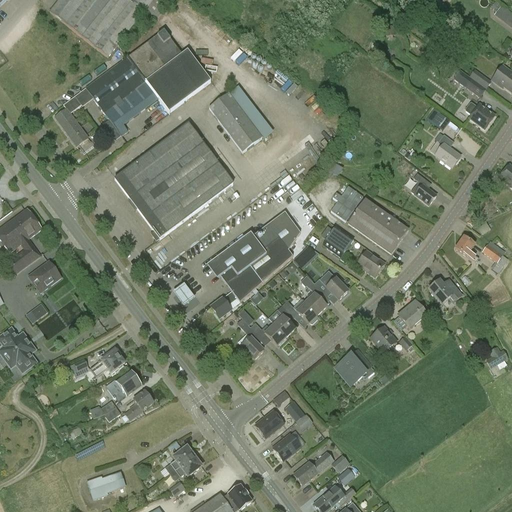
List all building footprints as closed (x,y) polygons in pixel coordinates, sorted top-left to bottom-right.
[(0,0),(0,8),(8,0),(0,0)] [(60,0),(49,14),(107,60),(145,12),(157,21),(173,0),(60,0)] [(511,14),(496,3),(491,8),(497,13),(494,17),(511,31),(511,14)] [(178,16),(248,62),(255,51),(185,5),(178,16)] [(394,28),(390,28),(385,28),(385,34),(385,37),(394,37),(394,28)] [(126,61),(158,102),(168,115),(210,84),(187,53),(181,57),(164,33),(126,61)] [(158,102),(126,61),(126,60),(85,90),(85,91),(93,101),(121,139),(128,134),(123,128),(158,102)] [(511,75),(502,68),(491,82),(499,88),(499,87),(511,95),(511,93),(511,75)] [(474,72),(468,80),(485,92),(491,84),(474,72)] [(485,92),(468,80),(462,88),(479,100),(485,92)] [(242,156),(262,141),(228,95),(208,110),(242,156)] [(63,107),(66,111),(69,116),(81,108),(75,99),(63,107)] [(479,106),(468,120),(484,132),(495,118),(479,106)] [(87,140),(69,116),(66,111),(54,120),(76,149),(87,140)] [(450,123),(433,111),(428,119),(433,123),(431,126),(443,134),(450,123)] [(227,172),(224,175),(188,126),(114,182),(153,233),(149,236),(155,244),(159,241),(233,186),(229,182),(232,180),(227,172)] [(460,159),(449,151),(453,145),(443,137),(443,138),(439,135),(434,142),(436,144),(429,154),(435,158),(434,158),(451,171),(460,159)] [(511,169),(509,167),(498,180),(511,190),(511,169)] [(436,198),(422,187),(426,182),(417,176),(413,181),(418,185),(411,194),(414,197),(414,198),(428,208),(436,198)] [(411,180),(405,187),(411,191),(417,184),(411,180)] [(338,193),(342,197),(348,189),(344,186),(338,193)] [(349,208),(356,214),(348,226),(391,256),(408,232),(357,196),(349,208)] [(13,219),(25,213),(22,207),(10,214),(13,219)] [(41,259),(28,241),(41,232),(26,212),(0,231),(0,242),(10,255),(20,247),(24,252),(5,266),(14,278),(41,259)] [(254,241),(250,236),(206,268),(216,282),(220,279),(231,294),(222,301),(222,300),(210,309),(219,321),(231,312),(241,305),(241,304),(292,259),(288,253),(300,235),(284,215),(253,238),(254,239),(254,238),(254,241)] [(335,229),(322,248),(342,261),(355,242),(335,229)] [(478,260),(475,258),(469,254),(474,247),(463,239),(455,251),(475,265),(478,260)] [(497,276),(507,262),(486,246),(481,254),(495,264),(490,270),(497,276)] [(307,272),(318,255),(313,251),(301,268),(307,272)] [(366,253),(356,267),(374,279),(384,266),(366,253)] [(49,264),(32,276),(27,280),(34,289),(39,296),(44,292),(61,280),(49,264)] [(314,286),(325,298),(328,301),(333,297),(338,303),(348,294),(335,281),(326,289),(319,282),(314,287),(314,286)] [(439,283),(428,292),(441,307),(448,301),(452,305),(461,298),(448,283),(443,287),(439,283)] [(189,284),(176,293),(187,309),(199,301),(189,284)] [(309,301),(305,305),(317,318),(326,309),(320,302),(325,298),(314,286),(309,291),(312,294),(307,299),(309,301)] [(287,304),(282,308),(293,321),(294,320),(303,331),(308,327),(309,326),(310,327),(312,327),(317,322),(317,320),(316,319),(317,318),(305,305),(302,302),(293,311),(287,304)] [(414,303),(397,318),(409,331),(426,317),(414,303)] [(34,325),(50,314),(43,305),(27,316),(34,325)] [(282,319),(273,327),(286,340),(295,331),(289,325),(293,321),(282,308),(277,313),(282,319)] [(238,316),(249,327),(255,322),(244,310),(238,316)] [(248,328),(266,347),(271,343),(276,349),(286,340),(273,327),(269,331),(266,328),(261,332),(255,326),(250,330),(248,328)] [(241,349),(241,350),(240,352),(239,355),(240,357),(242,359),(245,360),(247,360),(250,358),(254,363),(263,353),(261,352),(266,347),(248,328),(243,332),(250,340),(241,349)] [(395,351),(392,348),(396,344),(384,329),(370,341),(382,356),(383,355),(386,358),(390,359),(394,356),(395,351)] [(17,339),(11,331),(0,339),(0,340),(6,348),(2,351),(2,353),(12,367),(14,367),(18,365),(24,373),(36,365),(30,356),(32,354),(20,337),(17,339)] [(412,348),(403,336),(401,338),(403,340),(398,344),(405,353),(412,348)] [(491,359),(489,360),(485,363),(490,371),(505,363),(497,349),(488,354),(491,359)] [(101,363),(101,364),(90,372),(96,380),(107,372),(110,376),(125,366),(115,353),(101,363)] [(374,374),(371,370),(360,358),(355,363),(350,357),(338,367),(353,385),(361,378),(365,382),(374,374)] [(87,369),(84,361),(74,366),(76,371),(73,372),(76,380),(85,376),(90,373),(87,369)] [(12,370),(15,377),(22,374),(19,367),(12,370)] [(384,373),(390,381),(395,378),(390,369),(384,373)] [(117,386),(118,387),(111,392),(119,403),(126,398),(126,399),(141,388),(131,376),(129,373),(115,384),(117,386)] [(385,376),(379,381),(384,387),(390,382),(385,376)] [(278,406),(291,399),(287,392),(274,399),(278,406)] [(133,402),(136,405),(128,411),(135,420),(143,414),(142,413),(154,405),(145,393),(133,402)] [(120,417),(111,404),(100,412),(109,424),(120,417)] [(301,413),(293,404),(285,410),(292,420),(301,413)] [(266,442),(284,427),(273,413),(254,428),(266,442)] [(309,427),(312,425),(306,417),(295,425),(299,430),(307,424),(309,427)] [(75,439),(82,436),(80,430),(72,434),(75,439)] [(283,464),(300,450),(290,437),(273,451),(283,464)] [(172,459),(175,463),(164,471),(169,477),(194,459),(191,455),(191,453),(190,451),(188,451),(187,449),(172,459)] [(326,455),(310,467),(308,464),(293,477),(302,489),(317,476),(318,477),(333,464),(326,455)] [(345,456),(332,467),(339,475),(352,465),(345,456)] [(194,459),(169,477),(174,484),(185,476),(187,479),(201,469),(200,467),(201,465),(199,463),(197,463),(194,459)] [(119,465),(111,468),(114,476),(122,473),(119,465)] [(360,477),(352,467),(337,479),(344,488),(354,480),(355,481),(360,477)] [(120,475),(102,481),(101,479),(86,484),(93,502),(108,497),(107,494),(125,488),(120,475)] [(173,499),(174,499),(184,491),(179,484),(169,492),(170,494),(167,495),(171,500),(173,499)] [(220,497),(198,511),(240,511),(252,504),(240,487),(228,496),(222,500),(220,497)] [(335,488),(325,496),(313,507),(317,511),(330,511),(335,508),(337,511),(355,496),(351,490),(342,497),(335,488)]
